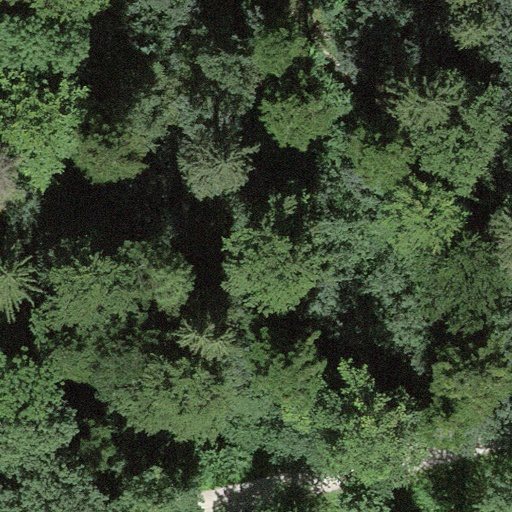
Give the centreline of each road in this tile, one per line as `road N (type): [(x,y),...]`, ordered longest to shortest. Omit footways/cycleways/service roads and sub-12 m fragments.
road 1 (track): [(0,353),(267,425),(359,469)]
road 2 (track): [(163,511),(511,429)]
road 3 (track): [(511,192),(360,70),(305,0)]
